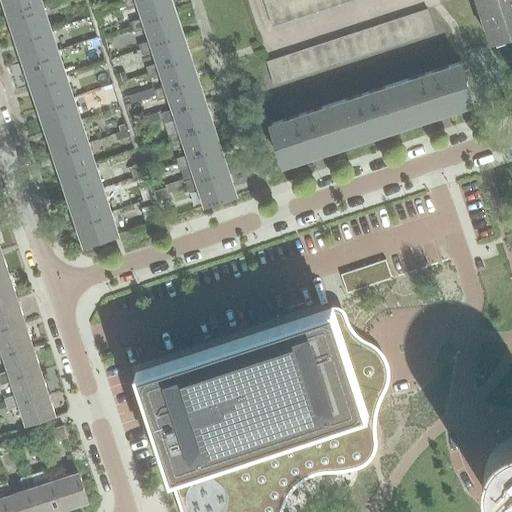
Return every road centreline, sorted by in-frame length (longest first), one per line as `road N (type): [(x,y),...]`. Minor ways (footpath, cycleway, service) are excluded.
road 1 (residential): [(56,287),(511,140)]
road 2 (residential): [(128,511),(56,287)]
road 3 (residential): [(56,287),(0,125)]
